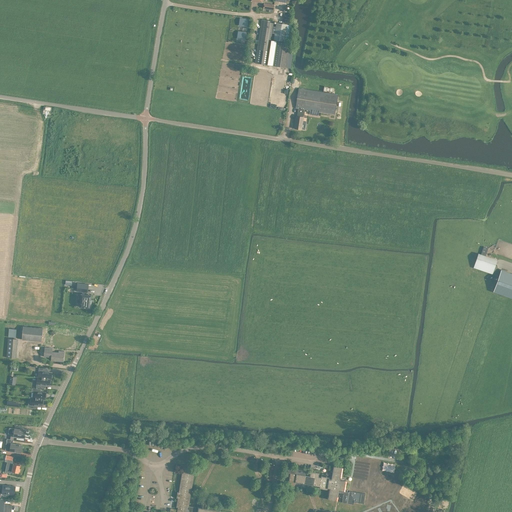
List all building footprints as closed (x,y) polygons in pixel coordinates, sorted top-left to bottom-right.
[(240,18),(239,25),(247,26),(248,19),(240,18)] [(255,62),(267,64),(270,42),(271,40),(273,21),(262,19),(255,62)] [(238,31),(237,38),(245,39),(246,32),(238,31)] [(270,42),(267,64),(272,65),(275,45),(276,40),(271,40),(270,42)] [(290,47),(280,46),(275,45),(272,65),(277,65),(287,67),(290,47)] [(298,87),(295,108),(298,108),(303,109),(310,110),(318,111),(323,112),(332,113),(334,114),(337,94),(298,87)] [(296,115),(294,128),(301,129),(303,116),(302,116),(303,109),(298,108),(297,115),(296,115)] [(475,262),(473,267),(492,274),(494,268),(497,259),(485,255),(480,254),(478,253),(475,262)] [(493,290),(511,296),(511,273),(501,269),(493,290)] [(87,292),(88,284),(77,283),(76,291),(82,291),(81,293),(80,306),(89,308),(90,303),(91,303),(91,299),(90,299),(91,295),(86,294),(87,292)] [(23,326),(22,339),(28,340),(41,341),(42,328),(23,326)] [(15,358),(17,339),(8,338),(6,357),(15,358)] [(44,347),(43,356),(49,357),(49,358),(51,358),(51,360),(63,361),(64,351),(58,350),(58,352),(52,351),(52,348),(44,347)] [(38,377),(37,377),(51,378),(52,377),(52,375),(51,374),(51,372),(46,371),(46,368),(39,367),(38,377)] [(51,379),(51,378),(37,377),(36,387),(43,388),(43,384),(49,385),(50,383),(51,382),(51,380),(50,379),(51,379)] [(29,391),(29,397),(32,398),(45,399),(45,397),(46,397),(46,395),(45,394),(45,392),(41,392),(38,392),(38,389),(32,388),(31,391),(29,391)] [(28,403),(28,407),(34,407),(35,404),(42,405),(42,404),(43,403),(43,401),(43,400),(43,399),(45,399),(32,398),(31,404),(28,403)] [(7,432),(7,436),(7,438),(13,439),(14,436),(25,438),(26,430),(14,428),(13,433),(7,432)] [(7,438),(7,439),(5,450),(21,452),(22,445),(20,444),(13,443),(13,439),(7,438)] [(7,462),(5,471),(10,473),(11,473),(12,471),(18,472),(20,465),(13,463),(12,463),(13,460),(12,460),(12,461),(7,460),(7,462)] [(287,486),(294,487),(295,482),(319,486),(319,488),(327,489),(327,488),(329,488),(328,499),(336,500),(338,492),(343,493),(342,502),(353,504),(353,502),(363,503),(365,493),(349,490),(348,492),(344,491),(345,480),(340,479),(342,467),(333,465),(331,478),(329,478),(329,477),(321,475),(320,477),(318,476),(319,472),(310,471),(309,476),(305,475),(306,470),(288,467),(287,472),(290,473),(287,486)] [(219,511),(220,510),(216,509),(216,505),(207,503),(207,507),(198,506),(197,507),(189,505),(194,473),(195,473),(196,470),(182,467),(178,492),(177,491),(176,498),(177,498),(176,507),(177,507),(177,509),(173,508),(172,511),(174,511),(219,511)] [(1,494),(14,495),(15,486),(2,485),(1,494)] [(0,511),(10,511),(12,505),(4,504),(4,500),(1,499),(1,498),(0,498),(0,511)]
